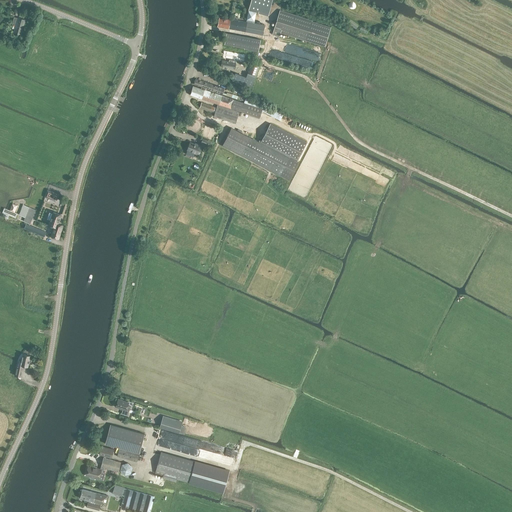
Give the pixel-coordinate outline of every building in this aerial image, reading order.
[(251,0),(248,10),(268,16),(272,0),(251,0)] [(272,34),(279,36),(280,32),(325,46),(331,26),(280,10),(272,34)] [(21,34),(25,20),(18,18),(14,17),(12,23),(16,24),(14,32),(18,33),(18,34),(19,34),(19,33),(21,34)] [(265,25),(254,24),(246,22),(219,17),(218,27),(263,35),(265,25)] [(347,23),(356,29),(358,25),(350,19),(347,23)] [(261,39),(227,33),(225,44),(244,48),(244,49),(258,51),(261,39)] [(229,60),(229,61),(222,60),(221,66),(235,68),(236,61),(244,63),(245,55),(224,51),(222,59),(229,60)] [(246,77),(254,80),(259,66),(251,63),(246,77)] [(251,88),(254,80),(246,77),(235,72),(232,80),(251,88)] [(194,84),(222,94),(224,89),(196,79),(195,81),(194,84)] [(205,90),(193,86),(190,94),(217,104),(216,108),(201,102),(199,107),(215,113),(214,116),(235,123),(239,111),(259,118),(261,112),(279,121),(282,116),(263,106),(255,103),(256,101),(244,98),(243,102),(234,99),(205,90)] [(260,143),(231,128),(222,145),(240,155),(289,180),(298,162),(296,161),(306,142),(270,123),(260,143)] [(200,143),(209,147),(211,141),(203,138),(200,143)] [(198,154),(201,146),(197,144),(197,145),(190,142),(187,150),(198,154)] [(58,194),(48,190),(45,196),(56,200),(58,194)] [(16,218),(17,215),(17,213),(14,212),(17,205),(13,204),(10,210),(4,208),(2,212),(16,218)] [(24,221),(26,222),(30,224),(36,210),(24,205),(19,215),(25,217),(24,221)] [(61,215),(53,212),(53,213),(49,212),(47,218),(50,220),(49,225),(61,229),(63,225),(58,224),(61,215)] [(44,237),(46,232),(26,223),(24,228),(44,237)] [(58,239),(61,229),(54,227),(51,236),(58,239)] [(24,365),(29,366),(31,356),(23,354),(22,362),(19,361),(18,366),(17,366),(16,374),(22,376),(24,365)] [(128,404),(129,403),(129,402),(128,401),(127,401),(126,402),(118,399),(115,407),(122,409),(121,413),(127,415),(130,406),(127,405),(128,404)] [(183,421),(163,415),(160,427),(179,433),(183,421)] [(111,424),(106,443),(139,452),(145,433),(111,424)] [(187,438),(187,436),(163,430),(162,436),(179,441),(181,436),(187,438)] [(111,458),(114,449),(101,446),(99,455),(104,456),(111,458)] [(139,454),(123,449),(119,448),(117,456),(137,462),(139,454)] [(229,472),(161,453),(155,473),(164,476),(162,482),(183,488),(185,482),(223,493),(229,472)] [(121,462),(103,457),(101,467),(101,469),(88,466),(86,475),(90,477),(90,478),(94,479),(95,478),(99,479),(101,472),(103,473),(104,468),(118,472),(121,462)] [(124,497),(121,506),(143,511),(150,511),(155,496),(126,488),(115,485),(112,493),(124,497)] [(106,505),(108,496),(83,489),(80,498),(88,500),(86,507),(99,510),(101,503),(106,505)]
